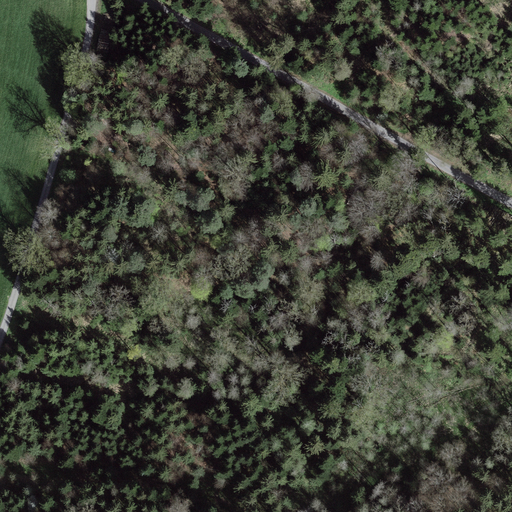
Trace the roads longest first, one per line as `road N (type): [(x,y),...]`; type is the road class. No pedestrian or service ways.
road 1 (unclassified): [(145,0),(511,203)]
road 2 (unclassified): [(91,0),(80,72),(0,327)]
